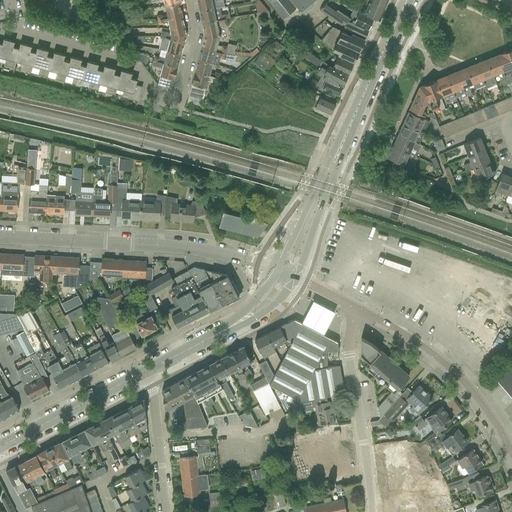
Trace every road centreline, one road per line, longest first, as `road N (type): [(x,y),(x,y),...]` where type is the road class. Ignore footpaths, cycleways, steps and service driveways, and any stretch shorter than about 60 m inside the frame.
road 1 (tertiary): [(274,273),(211,253),(0,238)]
road 2 (tertiary): [(511,458),(437,358),(357,312)]
road 3 (residential): [(373,511),(349,349),(357,312)]
road 4 (residential): [(174,107),(158,103),(136,66),(18,32)]
road 5 (secondary): [(0,446),(149,370)]
road 6 (secondary): [(342,143),(407,0)]
road 7 (secondary): [(292,281),(342,143)]
road 8 (secondary): [(342,143),(274,273)]
road 9 (residential): [(166,511),(149,370)]
